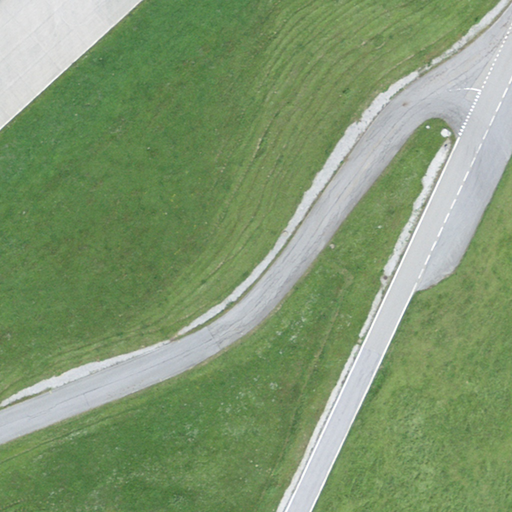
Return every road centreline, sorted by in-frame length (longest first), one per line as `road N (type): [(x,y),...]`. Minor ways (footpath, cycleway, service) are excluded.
road 1 (unclassified): [(0,437),(198,356),(262,311),(408,118),(442,90),(502,94)]
road 2 (unclassified): [(300,511),(502,94)]
